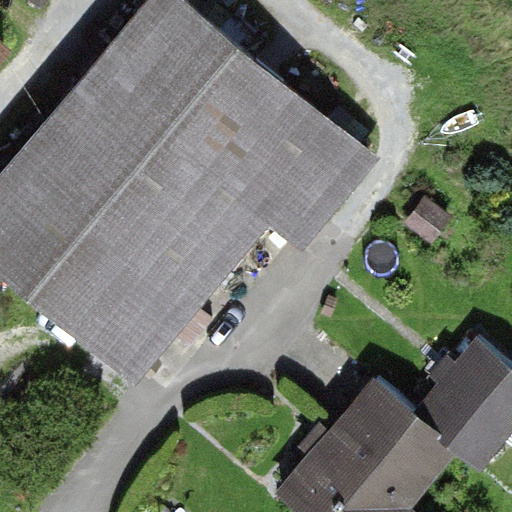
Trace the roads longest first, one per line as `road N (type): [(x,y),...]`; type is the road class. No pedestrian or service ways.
road 1 (track): [(72,511),(117,447),(253,300),(339,250),(391,179),(405,121),(385,79),(293,0)]
road 2 (track): [(88,0),(0,111)]
